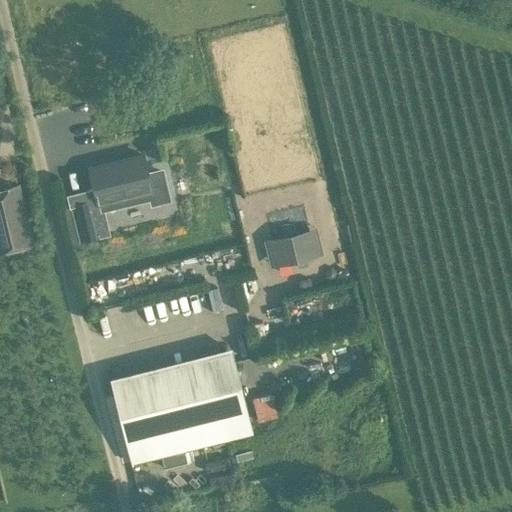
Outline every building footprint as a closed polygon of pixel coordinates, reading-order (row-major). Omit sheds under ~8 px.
[(61,208),(70,243),(70,241),(98,234),(92,210),(100,208),(100,210),(149,198),(151,204),(170,199),(163,171),(147,175),(142,154),(124,158),(125,161),(117,163),(116,160),(90,167),(95,188),(88,190),(91,201),(90,201),(61,208)] [(19,183),(0,187),(0,252),(34,244),(19,183)] [(308,228),(271,237),(277,262),(314,253),(308,228)] [(234,359),(111,390),(130,463),(161,455),(163,467),(188,461),(185,449),(253,432),(234,359)] [(255,419),(274,415),(269,391),(250,395),(255,419)]
